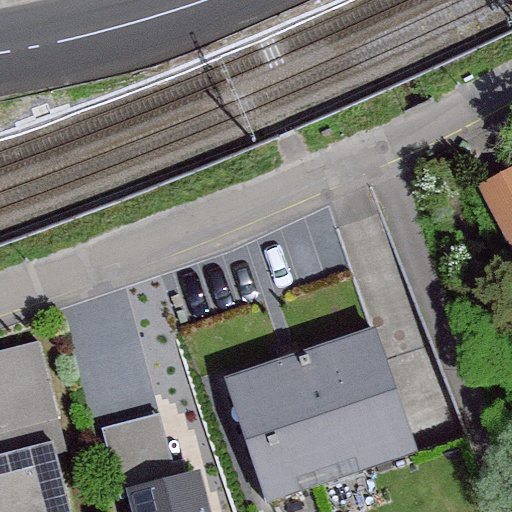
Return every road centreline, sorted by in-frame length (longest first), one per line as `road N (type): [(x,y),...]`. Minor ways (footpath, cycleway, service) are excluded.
road 1 (residential): [(0,294),(380,155),(511,91)]
road 2 (primary): [(0,53),(198,0)]
